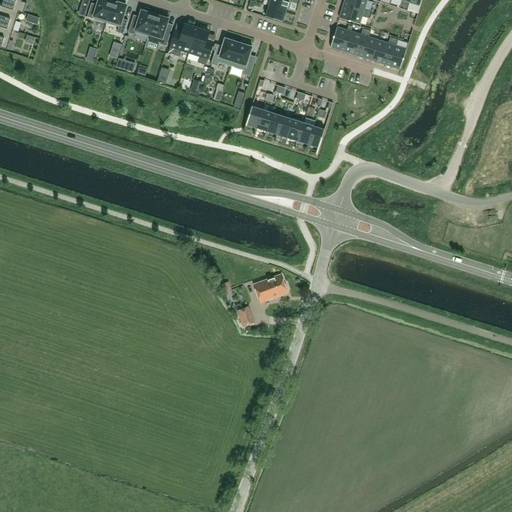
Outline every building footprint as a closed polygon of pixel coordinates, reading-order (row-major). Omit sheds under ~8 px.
[(19,11),(19,12),(23,13),(27,3),(22,1),(22,0),(3,0),(2,5),(1,6),(19,11)] [(106,23),(113,2),(108,1),(108,0),(98,0),(97,5),(92,3),(87,17),(106,23)] [(270,0),(269,7),(285,12),(287,7),(289,3),(288,3),(289,1),(284,0),(270,0)] [(344,0),(343,5),(370,14),(371,10),(365,8),(367,0),(344,0)] [(406,0),(404,8),(408,9),(410,3),(420,6),(421,0),(406,0)] [(113,2),(106,23),(119,27),(117,32),(124,35),(128,21),(122,19),(127,6),(118,3),(117,4),(113,2)] [(0,26),(13,30),(19,12),(19,11),(1,6),(2,5),(0,4),(0,26)] [(343,5),(339,18),(348,21),(350,22),(360,25),(362,16),(368,18),(370,14),(343,5)] [(265,17),(282,22),(285,12),(269,7),(265,17)] [(135,33),(148,37),(155,14),(150,13),(150,14),(142,11),(140,17),(134,15),(128,33),(135,35),(135,33)] [(148,37),(147,39),(160,43),(160,44),(166,46),(171,31),(165,29),(168,19),(160,16),(155,14),(148,37)] [(176,29),(168,53),(179,57),(181,50),(189,53),(197,28),(185,25),(182,31),(176,29)] [(333,38),(330,48),(344,52),(351,32),(353,27),(348,25),(347,30),(337,27),(334,36),(333,36),(333,38)] [(0,26),(0,47),(7,50),(13,30),(0,26)] [(198,62),(206,65),(214,41),(207,39),(209,32),(197,28),(189,53),(200,56),(198,62)] [(351,32),(344,52),(358,56),(367,30),(363,29),(361,35),(351,32)] [(367,30),(358,56),(372,61),(378,40),(369,37),(371,31),(367,30)] [(215,51),(211,64),(217,66),(218,62),(231,66),(238,43),(233,41),(233,40),(226,37),(223,47),(221,52),(215,51)] [(378,40),(372,61),(386,65),(394,39),(390,37),(388,43),(378,40)] [(394,39),(386,65),(400,70),(403,60),(404,59),(403,58),(406,49),(396,46),(398,40),(394,39)] [(238,43),(231,66),(244,70),(243,74),(250,76),(254,63),(247,61),(249,55),(252,46),(245,43),(244,45),(238,43)] [(140,68),(137,75),(145,77),(147,71),(140,68)] [(246,124),(246,125),(247,125),(257,128),(262,110),(252,106),(247,123),(246,124)] [(262,110),(257,128),(267,132),(273,113),(262,110)] [(273,113),(267,132),(277,135),(283,116),(273,113)] [(283,116),(277,135),(287,138),(293,120),(293,119),(283,116)] [(293,120),(287,138),(298,141),(304,123),(305,121),(294,117),(293,119),(293,120)] [(304,123),(298,141),(308,145),(314,126),(304,123)] [(314,126),(308,145),(318,148),(319,148),(325,130),(324,129),(314,126)] [(477,226),(458,225),(458,252),(467,252),(468,233),(487,233),(487,224),(477,224),(477,226)] [(279,275),(253,285),(260,303),(286,293),(285,290),(286,289),(284,284),(283,285),(279,275)] [(223,293),(231,290),(229,282),(220,285),(223,293)] [(242,327),(254,323),(248,307),(236,311),(242,327)]
